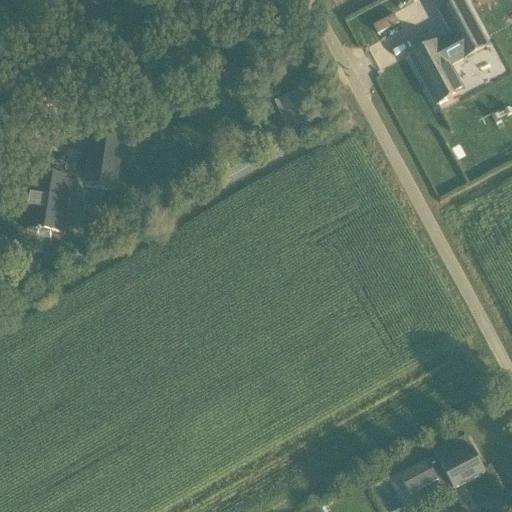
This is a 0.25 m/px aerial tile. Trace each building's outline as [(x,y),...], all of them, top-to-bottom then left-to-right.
[(465,61),(466,60),(488,48),(462,0),(459,0),(438,11),(451,35),(437,43),(437,42),(409,57),(436,108),(464,93),(450,67),(465,60),(465,61)] [(299,92),(274,105),(290,136),(315,123),(299,92)] [(109,126),(122,125),(121,110),(107,111),(109,126)] [(97,129),(97,179),(124,179),(124,129),(97,129)] [(36,209),(36,211),(38,211),(38,232),(73,232),(73,175),(38,175),(38,197),(36,197),(36,199),(38,199),(38,209),(36,209)] [(147,205),(145,221),(162,223),(164,207),(147,205)] [(446,476),(454,491),(486,474),(466,438),(435,454),(437,459),(429,464),(428,462),(400,477),(410,496),(438,481),(438,480),(446,476)]
